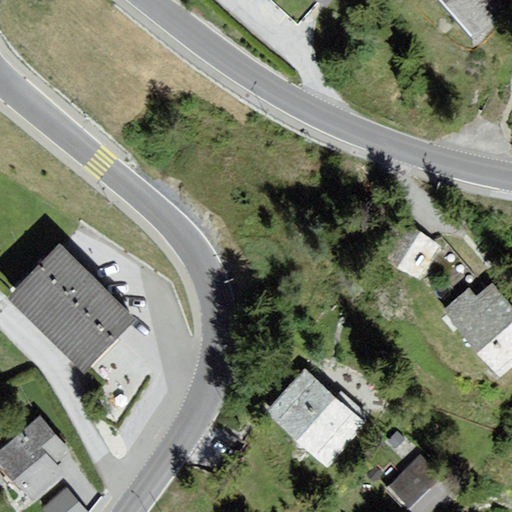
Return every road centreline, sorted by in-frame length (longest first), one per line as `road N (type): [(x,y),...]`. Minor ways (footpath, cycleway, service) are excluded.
road 1 (tertiary): [(129,511),(210,383),(219,341),(215,296),(171,223),(0,78)]
road 2 (tertiary): [(147,0),(227,60),(331,119),(511,176)]
